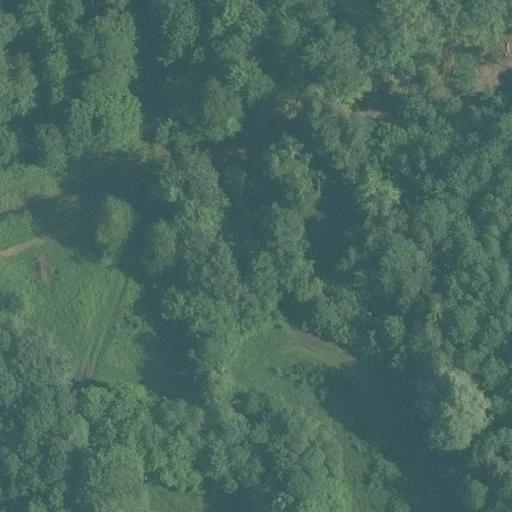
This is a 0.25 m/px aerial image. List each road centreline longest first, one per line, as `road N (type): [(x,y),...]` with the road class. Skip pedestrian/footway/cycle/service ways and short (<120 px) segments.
road 1 (track): [(79,511),(78,384),(126,265),(149,127),(144,0)]
road 2 (track): [(0,257),(136,212)]
